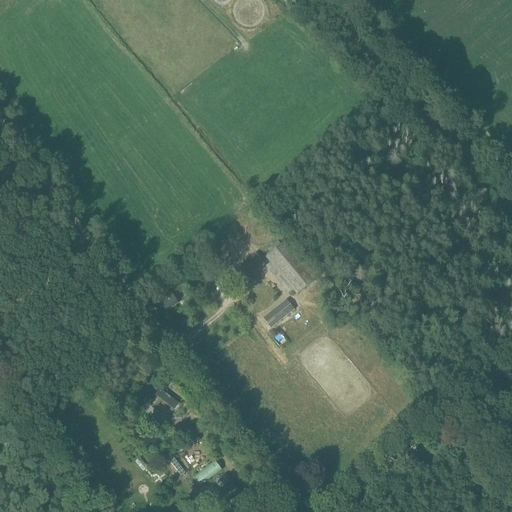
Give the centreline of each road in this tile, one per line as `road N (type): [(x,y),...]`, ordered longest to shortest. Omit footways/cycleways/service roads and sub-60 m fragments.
road 1 (track): [(0,127),(293,511)]
road 2 (track): [(511,175),(355,0)]
road 3 (track): [(342,511),(511,362)]
road 4 (unknown): [(511,385),(364,511)]
